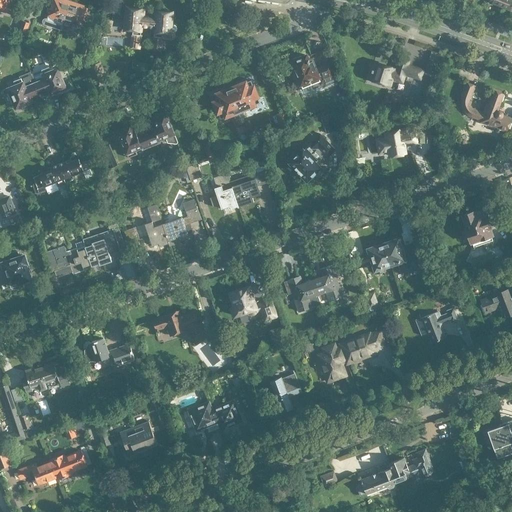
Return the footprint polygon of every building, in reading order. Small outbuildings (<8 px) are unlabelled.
[(0,0),(0,7),(3,8),(2,11),(8,13),(12,0),(0,0)] [(64,21),(70,0),(53,0),(52,6),(51,6),(48,15),(46,22),(53,24),(53,25),(61,28),(64,21)] [(71,0),(70,0),(64,21),(71,23),(70,26),(73,32),(78,30),(82,18),(83,18),(87,8),(84,7),(85,4),(71,0)] [(511,0),(503,0),(501,6),(511,10),(511,0)] [(148,27),(149,17),(144,17),(145,14),(142,13),(142,10),(127,9),(125,29),(132,30),(132,34),(130,34),(129,49),(141,50),(142,35),(141,35),(141,26),(148,27)] [(149,17),(148,27),(154,27),(152,49),(161,50),(162,37),(163,33),(170,33),(173,33),(174,33),(175,32),(176,30),(176,28),(175,26),(173,25),(171,25),(172,13),(157,12),(156,15),(154,14),(154,18),(149,17)] [(17,35),(25,37),(30,23),(22,20),(17,35)] [(80,57),(87,60),(91,47),(84,45),(80,57)] [(320,81),(322,88),(338,81),(330,63),(315,69),(312,62),(310,63),(309,60),(308,60),(306,55),(291,61),(302,88),(320,81)] [(396,69),(373,62),(371,69),(372,70),(370,75),(371,75),(370,79),(389,85),(391,79),(402,82),(405,74),(420,78),(422,70),(407,66),(409,61),(400,58),(396,69)] [(31,73),(41,98),(66,88),(62,78),(65,77),(62,69),(58,70),(58,69),(51,71),(49,67),(31,74),(31,72),(31,73)] [(435,72),(426,69),(423,77),(432,80),(435,72)] [(41,98),(31,73),(19,77),(19,79),(14,81),(15,86),(8,88),(17,108),(41,98)] [(233,85),(230,86),(240,111),(260,103),(258,99),(260,98),(254,83),(252,84),(251,80),(233,87),(233,85)] [(462,108),(463,109),(465,112),(468,115),(470,116),(480,120),(480,121),(507,131),(511,118),(502,115),(502,113),(501,112),(499,111),(498,110),(503,93),(494,90),(489,105),(486,104),(483,113),(475,110),(473,108),(471,107),(471,105),(470,101),(470,98),(471,97),(475,86),(465,82),(461,95),(462,96),(461,99),(461,100),(461,103),(461,106),(462,107),(462,108)] [(240,111),(230,86),(228,87),(228,89),(211,96),(220,119),(233,114),(237,123),(244,120),(240,111)] [(145,133),(150,144),(151,146),(152,148),(155,146),(157,146),(156,144),(161,142),(160,140),(167,138),(168,142),(177,143),(178,141),(175,134),(169,119),(171,116),(169,113),(166,111),(164,113),(153,117),(155,123),(152,124),(154,129),(145,133)] [(336,131),(330,114),(320,117),(326,134),(336,131)] [(150,144),(145,133),(137,136),(135,131),(132,132),(130,127),(118,131),(116,131),(114,134),(116,139),(121,140),(126,154),(127,153),(128,157),(137,154),(136,150),(141,148),(142,150),(151,146),(150,144)] [(416,142),(414,128),(401,130),(385,132),(386,139),(376,140),(379,153),(389,152),(389,156),(405,153),(403,144),(416,142)] [(320,134),(304,149),(303,147),(287,162),(294,170),(296,169),(301,174),(300,176),(306,183),(322,168),(316,161),(324,154),(327,158),(335,150),(320,134)] [(202,144),(208,158),(217,155),(211,140),(202,144)] [(102,148),(109,167),(117,164),(109,145),(102,148)] [(57,164),(65,183),(73,179),(71,176),(90,168),(87,160),(80,163),(78,159),(66,164),(65,161),(57,164)] [(65,183),(57,164),(45,169),(46,172),(39,175),(33,177),(35,183),(34,184),(33,185),(36,193),(38,194),(45,191),(46,189),(44,186),(56,182),(57,186),(65,183)] [(186,167),(190,179),(201,176),(197,164),(186,167)] [(238,207),(230,181),(225,168),(217,170),(222,185),(212,188),(214,193),(216,193),(217,195),(210,198),(213,207),(220,204),(221,209),(228,206),(229,209),(237,206),(238,207)] [(230,181),(238,207),(254,202),(252,197),(257,195),(254,187),(269,182),(265,170),(253,174),(254,179),(247,181),(245,175),(230,181)] [(0,211),(1,212),(3,218),(16,213),(9,196),(0,199),(0,211)] [(169,243),(168,243),(169,246),(176,244),(174,239),(193,233),(190,223),(202,220),(195,199),(183,203),(188,216),(183,218),(182,217),(162,224),(169,243)] [(162,224),(156,204),(148,207),(152,221),(124,230),(129,243),(140,240),(138,232),(147,229),(152,245),(159,243),(160,246),(168,243),(169,243),(162,224)] [(490,218),(488,219),(486,215),(485,216),(483,209),(473,213),(473,212),(462,215),(467,228),(466,229),(470,243),(481,239),(482,244),(492,240),(491,236),(492,235),(490,228),(491,228),(490,225),(492,224),(490,218)] [(30,229),(35,245),(42,242),(37,227),(30,229)] [(83,240),(92,267),(112,261),(108,251),(119,248),(118,246),(124,244),(119,229),(113,231),(114,233),(103,236),(103,239),(92,242),(90,237),(83,240)] [(383,244),(390,265),(399,262),(403,273),(424,265),(421,255),(406,260),(398,238),(383,244)] [(92,267),(83,240),(75,243),(77,247),(66,251),(65,249),(54,253),(53,249),(45,252),(51,271),(70,265),(73,274),(92,267)] [(390,265),(383,244),(368,249),(375,270),(376,270),(377,273),(383,271),(382,267),(390,265)] [(507,251),(503,252),(503,254),(501,255),(505,266),(507,265),(508,267),(511,265),(511,248),(507,250),(507,251)] [(19,285),(20,285),(33,280),(28,265),(29,264),(25,253),(23,254),(22,253),(10,257),(10,258),(0,261),(7,283),(6,285),(7,287),(9,288),(10,287),(11,288),(12,289),(15,290),(18,289),(20,286),(19,285)] [(313,280),(317,293),(326,291),(329,301),(342,297),(331,265),(320,269),(322,277),(313,280)] [(317,293),(313,280),(302,283),(300,276),(288,279),(289,280),(284,282),(288,293),(293,292),(299,311),(320,304),(317,293)] [(250,314),(258,311),(261,310),(265,321),(279,317),(273,300),(260,304),(260,306),(257,307),(250,287),(231,293),(236,307),(233,308),(235,316),(249,311),(250,314)] [(511,313),(511,296),(511,294),(509,288),(494,294),(495,295),(481,300),(485,312),(496,308),(497,311),(500,310),(502,317),(511,313)] [(380,306),(375,291),(363,295),(368,310),(380,306)] [(422,335),(428,333),(432,343),(445,338),(439,324),(450,320),(451,322),(457,320),(453,308),(446,310),(447,313),(439,316),(437,311),(416,320),(422,335)] [(192,340),(196,345),(207,337),(198,325),(194,312),(182,315),(181,315),(179,310),(153,319),(156,327),(167,324),(170,335),(186,330),(185,329),(188,327),(195,337),(192,340)] [(339,349),(344,362),(345,362),(347,366),(346,363),(354,360),(354,362),(364,359),(363,357),(370,354),(370,351),(384,346),(379,332),(369,336),(368,335),(367,335),(368,336),(364,338),(364,337),(339,346),(340,348),(339,349)] [(85,361),(95,361),(102,359),(103,362),(107,364),(113,362),(114,360),(116,365),(134,358),(129,343),(108,351),(103,338),(89,343),(87,341),(86,342),(83,344),(84,347),(85,348),(84,349),(85,361)] [(344,362),(339,349),(335,350),(333,346),(322,350),(324,354),(317,357),(321,366),(319,367),(321,374),(323,373),(327,382),(345,376),(340,364),(344,362)] [(40,368),(45,382),(48,389),(52,388),(52,387),(61,384),(61,386),(70,383),(63,365),(55,368),(53,361),(44,364),(45,366),(40,368)] [(141,362),(134,364),(137,371),(143,368),(141,362)] [(45,382),(40,368),(34,370),(34,368),(25,371),(27,377),(23,378),(22,380),(27,394),(47,387),(45,382)] [(270,381),(281,411),(293,407),(289,397),(302,392),(295,373),(282,378),(281,377),(270,381)] [(15,402),(24,399),(20,387),(11,390),(15,402)] [(77,396),(81,409),(89,406),(85,393),(77,396)] [(209,401),(221,431),(244,422),(240,414),(244,412),(239,398),(213,408),(210,401),(209,401)] [(221,431),(209,401),(187,409),(196,432),(206,428),(208,435),(220,430),(221,431)] [(158,410),(162,423),(170,421),(165,407),(158,410)] [(20,417),(24,430),(27,437),(34,434),(31,427),(32,427),(27,414),(20,417)] [(24,430),(20,417),(8,421),(12,434),(24,430)] [(511,419),(502,423),(499,424),(500,426),(487,431),(497,458),(511,453),(511,419)] [(134,426),(145,455),(154,452),(152,446),(158,444),(149,421),(134,426)] [(62,427),(67,440),(76,436),(72,423),(62,427)] [(145,455),(134,426),(120,431),(129,455),(135,453),(137,458),(145,455)] [(98,432),(103,446),(110,444),(106,429),(98,432)] [(57,477),(57,479),(71,474),(70,472),(87,465),(81,450),(64,457),(63,454),(50,459),(51,462),(51,461),(57,477)] [(361,482),(356,483),(360,495),(366,493),(366,494),(387,486),(388,488),(389,488),(393,487),(394,485),(394,484),(420,474),(421,477),(423,476),(425,477),(430,475),(432,472),(433,472),(425,450),(416,453),(418,458),(412,460),(414,465),(407,468),(403,458),(390,464),(391,468),(360,481),(361,482)] [(0,452),(0,468),(9,465),(4,451),(0,452)] [(51,461),(51,462),(37,467),(36,464),(21,470),(24,477),(34,473),(39,484),(57,477),(51,461)] [(320,476),(325,488),(338,483),(334,471),(320,476)]
